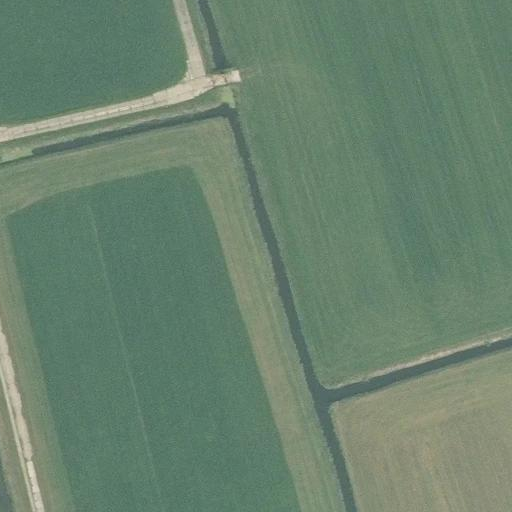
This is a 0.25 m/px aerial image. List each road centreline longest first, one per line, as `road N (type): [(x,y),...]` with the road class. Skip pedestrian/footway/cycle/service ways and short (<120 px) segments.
road 1 (track): [(0,137),(192,96),(203,74),(182,0)]
road 2 (track): [(38,511),(0,357)]
